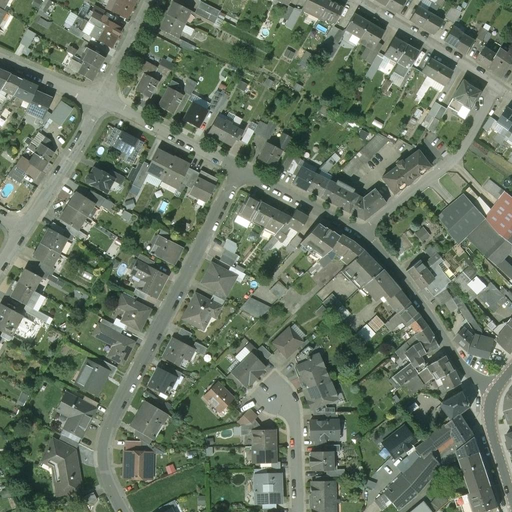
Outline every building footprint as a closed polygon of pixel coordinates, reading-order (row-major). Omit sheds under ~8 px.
[(0,0),(0,9),(3,11),(9,0),(0,0)] [(44,17),(52,1),(49,0),(42,0),(37,14),(44,17)] [(133,6),(121,0),(110,0),(106,9),(126,19),(133,6)] [(289,0),(274,0),(272,5),(280,8),(282,4),(287,6),(289,0)] [(318,19),(318,17),(327,1),(325,0),(305,0),(301,11),(318,19)] [(388,0),(384,7),(396,14),(404,0),(388,0)] [(441,0),(437,0),(435,4),(420,28),(433,35),(441,21),(432,16),(438,7),(440,8),(444,1),(441,0)] [(342,8),(327,1),(318,17),(334,25),(342,8)] [(172,2),(165,16),(183,25),(189,11),(172,2)] [(200,2),(197,8),(210,14),(216,18),(220,11),(200,2)] [(408,21),(420,28),(435,4),(431,2),(425,11),(417,7),(408,21)] [(95,6),(91,12),(91,13),(102,19),(106,12),(95,6)] [(293,9),(288,6),(287,9),(286,8),(281,17),(287,20),(293,9)] [(449,6),(442,18),(448,21),(455,9),(449,6)] [(197,8),(194,14),(207,20),(210,14),(197,8)] [(300,12),(293,9),(287,20),(283,29),(289,32),(300,12)] [(455,9),(448,21),(454,24),(460,13),(455,9)] [(83,20),(115,39),(121,29),(102,19),(91,13),(91,12),(87,13),(83,20)] [(355,46),(357,43),(369,23),(353,14),(344,30),(352,35),(348,42),(355,46)] [(184,25),(183,25),(165,16),(158,30),(177,39),(184,25)] [(83,20),(77,17),(72,26),(81,31),(110,48),(115,39),(83,20)] [(383,32),(369,23),(357,43),(365,48),(359,58),(364,61),(371,51),(376,43),(383,32)] [(81,31),(72,26),(68,32),(78,38),(81,31)] [(320,48),(325,51),(338,30),(332,26),(320,48)] [(443,41),(455,48),(463,34),(452,27),(443,41)] [(19,43),(27,47),(35,33),(27,28),(19,43)] [(483,28),(477,38),(482,42),(488,31),(483,28)] [(325,51),(323,54),(332,59),(339,46),(337,44),(344,33),(338,30),(325,51)] [(475,41),(463,34),(455,48),(467,55),(475,41)] [(383,56),(395,63),(406,45),(393,38),(383,56)] [(182,41),(180,46),(192,51),(194,47),(182,41)] [(371,51),(364,61),(371,65),(377,55),(382,46),(376,43),(371,51)] [(418,52),(406,45),(395,63),(398,64),(393,73),(403,79),(418,52)] [(69,47),(66,52),(73,56),(76,51),(69,47)] [(487,69),(489,67),(495,57),(497,55),(485,47),(476,61),(487,69)] [(83,62),(98,70),(104,59),(86,48),(83,53),(86,54),(82,61),(83,62)] [(500,49),(497,55),(495,57),(489,67),(502,76),(511,64),(511,61),(511,49),(511,48),(507,54),(500,49)] [(383,59),(377,55),(371,65),(364,77),(371,81),(383,59)] [(98,70),(83,62),(81,65),(71,59),(67,67),(91,81),(98,70)] [(162,59),(157,68),(156,70),(167,76),(173,65),(162,59)] [(426,89),(432,80),(440,65),(429,59),(420,73),(427,77),(421,86),(426,89)] [(135,91),(149,98),(157,82),(152,79),(156,70),(157,68),(143,60),(135,76),(141,79),(135,91)] [(452,72),(440,65),(432,80),(444,87),(452,72)] [(10,74),(0,70),(0,89),(1,90),(10,74)] [(13,96),(22,80),(10,74),(1,90),(0,90),(0,106),(5,98),(1,96),(4,92),(13,96)] [(184,92),(190,95),(196,83),(189,79),(185,87),(184,92)] [(36,87),(22,80),(13,96),(29,103),(35,91),(36,87)] [(385,80),(378,92),(384,95),(391,84),(385,80)] [(481,92),(462,81),(447,107),(457,113),(456,114),(465,119),(481,92)] [(426,89),(421,86),(416,95),(421,98),(426,89)] [(183,95),(168,87),(158,106),(172,114),(183,95)] [(51,98),(35,91),(29,103),(25,112),(27,113),(28,111),(37,115),(36,117),(38,118),(40,119),(44,110),(46,111),(49,105),(48,104),(51,98)] [(215,93),(208,107),(214,111),(222,97),(215,93)] [(227,100),(222,97),(214,111),(219,114),(227,100)] [(433,118),(440,106),(434,102),(427,114),(433,118)] [(207,111),(193,103),(183,119),(198,128),(207,111)] [(69,111),(59,104),(50,117),(60,124),(69,111)] [(446,109),(440,106),(433,118),(426,129),(434,133),(441,122),(440,121),(446,109)] [(498,122),(509,131),(511,127),(511,111),(508,108),(498,122)] [(4,109),(0,115),(0,126),(2,127),(11,113),(4,109)] [(51,115),(46,111),(44,110),(40,119),(38,118),(36,125),(42,127),(51,115)] [(491,117),(483,127),(488,131),(496,121),(491,117)] [(208,133),(222,140),(230,126),(231,123),(225,120),(224,122),(217,118),(208,133)] [(243,132),(230,126),(222,140),(232,146),(235,139),(238,141),(243,132)] [(112,147),(120,131),(113,128),(105,143),(112,147)] [(123,160),(132,165),(143,143),(120,131),(112,147),(126,154),(123,160)] [(511,134),(511,132),(509,131),(505,137),(500,144),(498,148),(503,152),(509,143),(507,141),(511,134)] [(245,132),(240,142),(246,145),(251,136),(245,132)] [(494,140),(500,144),(505,137),(499,133),(494,140)] [(283,134),(276,148),(282,151),(281,151),(283,152),(290,138),(283,134)] [(377,134),(364,147),(372,156),(388,140),(377,134)] [(44,138),(34,153),(47,162),(53,153),(45,148),(50,142),(44,138)] [(258,159),(273,167),(281,151),(282,151),(276,148),(266,143),(258,159)] [(364,147),(340,170),(349,178),(364,163),(365,164),(372,156),(364,147)] [(161,181),(173,157),(157,148),(149,165),(137,188),(140,189),(148,174),(161,181)] [(32,157),(34,153),(27,149),(24,152),(32,157)] [(422,157),(417,151),(402,163),(400,160),(395,164),(396,167),(381,178),(385,184),(392,194),(398,190),(397,188),(403,184),(404,185),(412,179),(413,180),(419,175),(417,173),(424,168),(425,170),(430,166),(423,156),(422,157)] [(36,180),(47,162),(34,153),(32,157),(28,163),(21,159),(16,167),(25,173),(36,180)] [(311,165),(318,170),(325,163),(321,160),(323,157),(321,155),(311,165)] [(173,157),(161,181),(177,189),(180,184),(188,168),(189,165),(173,157)] [(132,185),(137,188),(149,165),(144,162),(132,185)] [(314,174),(319,176),(323,172),(324,172),(325,172),(331,166),(329,164),(327,166),(325,163),(318,170),(314,174)] [(25,173),(16,167),(14,166),(7,176),(18,183),(25,173)] [(305,191),(306,190),(314,175),(301,167),(292,184),(305,191)] [(193,170),(188,168),(180,184),(185,186),(193,170)] [(97,172),(93,169),(90,176),(87,177),(86,179),(86,182),(106,193),(109,188),(114,190),(117,184),(106,177),(107,176),(106,175),(100,172),(97,172)] [(106,177),(117,184),(120,185),(124,178),(109,170),(106,175),(107,176),(106,177)] [(199,173),(193,170),(185,186),(191,189),(199,173)] [(217,179),(200,171),(199,173),(191,189),(188,194),(205,203),(217,179)] [(306,190),(320,197),(328,181),(319,176),(314,174),(314,175),(306,190)] [(511,197),(489,179),(483,188),(500,201),(491,212),(478,198),(472,203),(500,234),(511,243),(511,197)] [(335,185),(328,181),(320,197),(361,220),(365,220),(385,204),(374,190),(365,197),(366,198),(364,200),(350,193),(352,190),(337,182),(335,185)] [(76,192),(68,206),(85,217),(94,204),(86,198),(76,192)] [(90,192),(86,198),(94,204),(99,208),(105,199),(90,192)] [(464,194),(436,217),(459,245),(466,237),(482,253),(496,265),(509,254),(511,256),(511,243),(500,234),(472,203),(464,194)] [(250,222),(251,220),(260,202),(247,195),(236,215),(250,222)] [(251,220),(264,227),(274,209),(260,202),(251,220)] [(77,230),(85,217),(68,206),(59,219),(67,225),(77,231),(77,230)] [(284,223),(286,225),(291,218),(274,209),(264,227),(263,231),(273,236),(284,223)] [(295,210),(291,218),(286,225),(288,226),(299,233),(307,217),(295,210)] [(284,223),(273,236),(255,257),(257,258),(259,257),(260,258),(277,239),(279,240),(277,242),(280,245),(286,237),(282,234),(288,226),(286,225),(284,223)] [(331,250),(340,237),(332,231),(331,232),(325,227),(324,228),(318,223),(303,240),(299,244),(309,251),(309,250),(315,254),(315,253),(322,258),(331,250)] [(77,230),(77,231),(67,225),(64,230),(74,236),(77,238),(81,233),(77,230)] [(59,227),(56,233),(66,238),(66,239),(71,242),(74,236),(64,230),(59,227)] [(420,241),(428,235),(423,227),(414,233),(420,241)] [(49,229),(40,244),(58,254),(66,239),(66,238),(56,233),(49,229)] [(160,230),(157,235),(173,243),(176,238),(160,230)] [(148,253),(173,265),(182,248),(173,243),(157,235),(148,253)] [(299,244),(303,240),(298,235),(286,249),(291,253),(299,244)] [(347,265),(363,250),(352,242),(341,235),(340,237),(331,250),(336,253),(342,256),(339,259),(347,265)] [(225,249),(234,254),(237,248),(236,248),(236,244),(227,239),(222,248),(225,249)] [(51,267),(58,254),(40,244),(33,258),(41,262),(51,267)] [(431,258),(435,262),(440,258),(436,254),(441,250),(436,245),(432,248),(430,246),(425,250),(431,258)] [(225,249),(222,255),(231,260),(234,254),(225,249)] [(331,260),(336,253),(331,250),(322,258),(308,270),(312,274),(316,270),(318,272),(331,260)] [(363,286),(382,270),(363,250),(347,265),(340,271),(358,290),(363,286)] [(139,255),(136,261),(151,268),(154,263),(139,255)] [(219,261),(231,267),(234,261),(231,260),(222,255),(219,261)] [(405,271),(413,281),(425,270),(435,262),(431,258),(422,266),(418,261),(405,271)] [(151,268),(136,261),(131,271),(141,276),(135,289),(147,295),(156,299),(167,276),(151,268)] [(41,262),(38,268),(48,274),(52,267),(51,267),(41,262)] [(439,268),(435,262),(425,270),(429,275),(432,271),(435,271),(439,268)] [(229,272),(211,263),(201,283),(215,290),(220,293),(220,292),(225,283),(231,286),(236,277),(236,276),(228,273),(229,272)] [(507,299),(500,292),(472,263),(454,281),(472,302),(478,296),(493,313),(507,299)] [(231,267),(229,272),(228,273),(236,276),(236,277),(242,281),(245,275),(231,267)] [(38,268),(34,274),(41,278),(40,278),(45,281),(48,274),(38,268)] [(25,269),(18,283),(33,291),(40,278),(41,278),(34,274),(25,269)] [(386,300),(399,290),(382,270),(363,286),(375,301),(382,296),(386,300)] [(429,275),(425,270),(413,281),(421,290),(433,280),(429,275)] [(511,274),(509,277),(501,270),(499,271),(511,283),(511,274)] [(426,288),(433,296),(442,289),(435,281),(426,288)] [(287,291),(278,282),(269,291),(278,300),(287,291)] [(40,295),(33,291),(18,283),(10,297),(27,306),(32,309),(33,308),(40,295)] [(459,308),(453,299),(445,286),(442,289),(433,296),(440,306),(445,303),(451,313),(459,308)] [(511,304),(511,294),(509,291),(508,293),(504,288),(500,292),(507,299),(511,304)] [(147,295),(135,289),(132,294),(144,300),(147,295)] [(215,290),(212,295),(224,301),(227,295),(220,292),(220,293),(215,290)] [(396,313),(408,302),(399,290),(386,300),(396,313)] [(182,319),(200,328),(208,314),(215,317),(221,307),(209,301),(195,294),(182,319)] [(127,325),(139,331),(150,310),(122,295),(117,305),(127,310),(121,321),(121,322),(127,325)] [(212,295),(209,301),(221,307),(224,301),(212,295)] [(322,303),(333,314),(341,306),(330,295),(322,303)] [(459,308),(466,320),(475,333),(475,334),(480,336),(482,331),(458,295),(453,299),(459,308)] [(250,298),(240,309),(259,319),(270,308),(250,298)] [(409,324),(419,316),(408,302),(396,313),(400,317),(404,322),(406,320),(409,324)] [(32,322),(1,305),(0,306),(0,330),(3,332),(12,336),(18,325),(28,330),(32,322)] [(32,309),(27,306),(24,311),(46,323),(49,317),(33,308),(32,309)] [(400,317),(396,313),(384,324),(388,328),(400,317)] [(366,325),(374,333),(384,324),(376,315),(366,325)] [(406,342),(426,325),(419,316),(409,324),(412,328),(401,338),(406,342)] [(121,322),(121,321),(116,318),(113,324),(122,329),(125,331),(127,325),(121,322)] [(471,341),(475,334),(475,333),(466,320),(461,326),(464,328),(454,339),(468,352),(467,353),(468,353),(471,341)] [(111,324),(108,330),(119,335),(122,329),(113,324),(111,324)] [(108,330),(98,325),(93,335),(114,346),(108,357),(123,364),(134,343),(119,335),(108,330)] [(366,325),(354,336),(362,345),(374,334),(374,333),(366,325)] [(410,363),(419,356),(438,347),(433,337),(434,337),(426,325),(406,342),(394,352),(398,356),(396,358),(400,363),(407,358),(410,363)] [(498,337),(504,331),(499,325),(492,332),(498,337)] [(511,351),(511,326),(510,325),(504,331),(498,337),(495,340),(510,354),(511,351)] [(178,334),(189,339),(191,334),(181,328),(178,334)] [(289,328),(272,344),(286,358),(302,343),(289,328)] [(0,337),(4,339),(11,343),(14,337),(12,336),(3,332),(0,337)] [(471,341),(468,353),(488,358),(493,340),(480,336),(475,334),(471,341)] [(162,357),(185,368),(194,350),(192,348),(172,338),(162,357)] [(195,342),(192,348),(194,350),(203,355),(206,348),(195,342)] [(235,357),(241,363),(251,353),(258,360),(262,355),(257,350),(249,343),(235,357)] [(295,358),(297,365),(308,360),(307,358),(309,357),(308,354),(313,349),(312,346),(309,345),(295,358)] [(257,350),(262,355),(267,360),(271,356),(261,346),(257,350)] [(251,353),(241,363),(256,378),(266,367),(258,360),(251,353)] [(300,384),(302,390),(329,378),(318,353),(309,357),(307,358),(308,360),(297,365),(295,366),(302,383),(300,384)] [(419,356),(410,363),(413,367),(422,361),(419,356)] [(444,356),(426,366),(426,367),(433,377),(435,381),(439,378),(439,377),(453,371),(452,370),(444,356)] [(74,384),(97,396),(108,375),(103,372),(105,369),(100,366),(87,360),(74,384)] [(103,372),(108,375),(112,377),(116,368),(103,361),(100,366),(105,369),(103,372)] [(413,367),(410,363),(392,377),(400,387),(404,383),(426,367),(426,366),(422,361),(413,367)] [(245,388),(256,378),(241,363),(230,373),(242,385),(245,388)] [(147,386),(168,396),(176,379),(176,378),(167,374),(168,373),(157,367),(147,386)] [(426,367),(404,383),(410,393),(418,389),(433,377),(426,367)] [(170,368),(168,373),(167,374),(176,378),(176,379),(178,380),(181,374),(170,368)] [(439,377),(439,378),(442,384),(446,391),(460,384),(453,370),(452,370),(453,371),(439,377)] [(238,389),(242,385),(230,373),(226,377),(238,389)] [(337,398),(329,378),(302,390),(310,409),(325,403),(337,398)] [(203,396),(220,412),(233,399),(217,382),(203,396)] [(463,391),(441,403),(451,415),(450,417),(448,418),(451,421),(460,414),(470,406),(463,391)] [(65,428),(81,437),(93,413),(81,407),(83,403),(67,395),(59,411),(70,417),(65,428)] [(86,397),(83,403),(81,407),(93,413),(97,403),(86,397)] [(136,430),(150,438),(151,438),(159,423),(160,424),(166,415),(146,403),(137,417),(136,417),(131,427),(136,430)] [(325,403),(310,409),(313,415),(325,415),(332,415),(331,407),(327,407),(325,403)] [(251,423),(254,420),(257,418),(249,410),(237,421),(241,426),(251,423)] [(451,421),(435,433),(443,444),(434,451),(436,454),(455,441),(460,448),(475,437),(460,414),(451,421)] [(252,431),(261,431),(261,428),(254,420),(251,423),(241,426),(240,426),(240,436),(252,435),(252,431)] [(325,421),(309,421),(310,440),(313,440),(325,439),(338,439),(337,421),(325,421)] [(404,427),(382,443),(394,458),(404,450),(405,452),(411,447),(410,446),(415,442),(404,427)] [(150,438),(136,430),(133,435),(139,439),(148,444),(152,438),(151,438),(150,438)] [(252,435),(252,447),(275,447),(274,431),(261,431),(252,431),(252,435)] [(415,449),(419,455),(423,460),(434,451),(443,444),(435,433),(415,449)] [(61,435),(57,442),(75,451),(79,444),(61,435)] [(459,459),(480,452),(475,437),(460,448),(456,451),(459,459)] [(53,473),(57,496),(81,491),(75,451),(57,442),(53,439),(42,459),(54,465),(56,473),(53,473)] [(148,444),(139,439),(139,453),(151,453),(151,454),(157,454),(157,450),(148,444)] [(401,476),(383,494),(391,504),(397,511),(416,496),(446,464),(456,451),(460,448),(455,441),(436,454),(434,451),(423,460),(419,455),(401,476)] [(275,462),(275,447),(252,447),(252,463),(275,462)] [(310,461),(334,461),(334,452),(334,451),(325,452),(310,452),(310,461)] [(456,451),(446,464),(459,459),(456,451)] [(124,478),(150,479),(151,454),(151,453),(139,453),(125,452),(124,478)] [(470,493),(491,486),(480,452),(459,459),(470,493)] [(334,461),(310,461),(311,471),(326,470),(335,470),(335,469),(334,461)] [(254,475),(256,477),(258,475),(266,475),(270,479),(271,479),(271,475),(266,475),(266,469),(254,469),(254,475)] [(256,477),(254,479),(254,500),(259,503),(262,503),(275,503),(277,503),(281,499),(280,484),(277,482),(277,479),(271,479),(270,479),(266,475),(258,475),(256,477)] [(311,483),(312,502),(334,502),(333,482),(327,482),(315,483),(311,483)] [(491,486),(470,493),(454,499),(457,508),(460,506),(462,511),(482,511),(498,507),(491,486)] [(83,496),(86,503),(96,499),(93,492),(83,496)] [(442,493),(430,503),(437,511),(449,501),(442,493)] [(391,504),(383,494),(374,502),(382,511),(391,504)] [(159,511),(164,511),(171,509),(177,505),(174,500),(158,508),(159,511)] [(333,511),(334,502),(312,502),(311,511),(333,511)] [(430,511),(423,502),(410,511),(430,511)]
